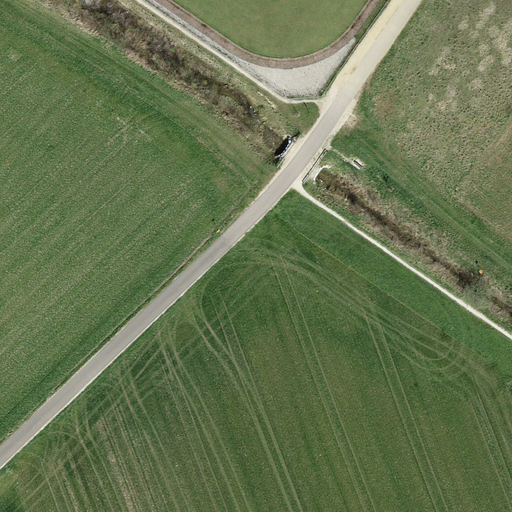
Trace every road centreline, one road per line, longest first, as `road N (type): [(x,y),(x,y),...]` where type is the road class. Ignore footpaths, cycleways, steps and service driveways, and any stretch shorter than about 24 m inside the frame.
road 1 (track): [(0,457),(293,172)]
road 2 (unclassified): [(410,0),(293,172)]
